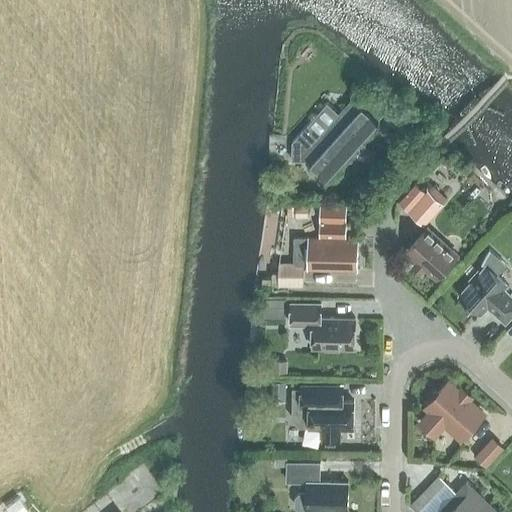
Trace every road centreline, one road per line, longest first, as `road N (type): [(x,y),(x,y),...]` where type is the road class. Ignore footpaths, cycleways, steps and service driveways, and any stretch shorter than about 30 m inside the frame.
road 1 (residential): [(389,511),(394,332)]
road 2 (residential): [(511,396),(456,345),(394,332)]
road 3 (residential): [(394,332),(379,213)]
